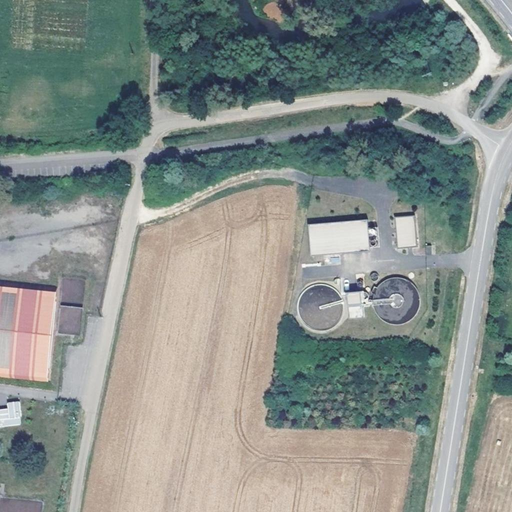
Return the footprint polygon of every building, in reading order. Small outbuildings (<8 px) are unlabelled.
[(416,219),(396,221),(398,251),(418,249),(416,219)] [(367,225),(308,230),(310,260),(370,255),(367,225)] [(57,287),(0,281),(0,377),(47,382),(57,287)] [(347,292),(348,318),(365,317),(363,291),(347,292)] [(79,335),(82,307),(61,305),(58,333),(79,335)] [(0,427),(22,426),(20,401),(6,402),(7,408),(0,408),(0,427)]
